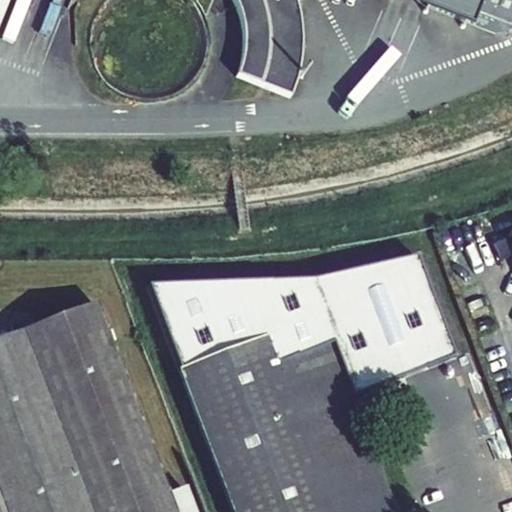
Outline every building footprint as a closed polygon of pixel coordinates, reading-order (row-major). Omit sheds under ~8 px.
[(388,0),(396,3),(453,27),(456,22),(499,39),(511,9),(511,2),(505,0),(218,0),(223,12),(227,31),(283,19),(280,0),(388,0)] [(282,30),(281,21),(256,27),(235,32),(223,33),(225,41),(226,49),(220,74),(214,85),(270,103),(281,64),(282,30)] [(511,258),(511,233),(504,237),(506,240),(491,246),(498,264),(511,258)] [(172,511),(95,307),(0,343),(0,511),(172,511)] [(264,340),(179,373),(232,511),(393,511),(351,401),(372,392),(362,364),(340,373),(330,347),(275,368),(264,340)]
